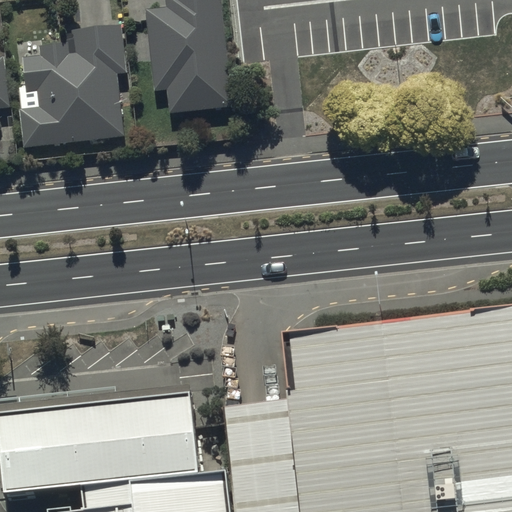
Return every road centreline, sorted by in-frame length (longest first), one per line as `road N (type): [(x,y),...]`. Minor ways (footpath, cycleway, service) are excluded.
road 1 (primary): [(0,216),(511,161)]
road 2 (primary): [(511,231),(0,285)]
